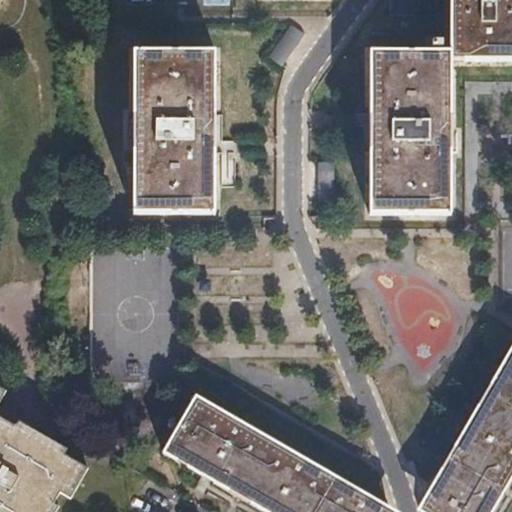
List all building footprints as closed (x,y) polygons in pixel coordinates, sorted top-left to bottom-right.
[(371,0),(370,214),(449,214),(450,60),(451,59),(511,58),(511,0),(437,0),(437,14),(388,14),(387,0),(371,0)] [(136,54),(137,214),(213,214),(214,54),(136,54)] [(511,350),(417,511),(491,511),(511,477),(511,350)] [(67,450),(45,436),(41,442),(26,433),(22,440),(13,434),(16,428),(0,418),(0,402),(6,392),(0,388),(0,511),(56,511),(59,507),(53,503),(60,492),(71,498),(88,470),(64,455),(67,450)] [(266,511),(394,511),(196,397),(164,452),(266,511)] [(41,442),(45,436),(42,435),(20,422),(16,428),(13,434),(22,440),(26,433),(41,442)]
